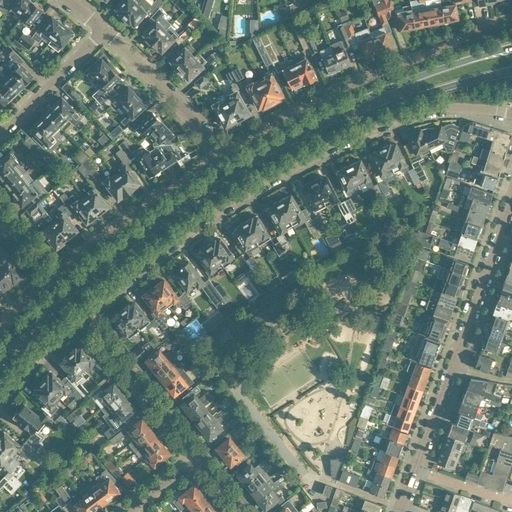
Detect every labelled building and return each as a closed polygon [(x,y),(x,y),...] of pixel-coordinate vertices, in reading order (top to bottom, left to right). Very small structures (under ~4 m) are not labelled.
[(21,16),(32,1),(30,0),(16,0),(16,1),(14,0),(7,0),(1,6),(0,7),(0,10),(6,15),(9,11),(13,15),(16,12),(21,16)] [(122,0),(115,9),(120,12),(118,13),(124,18),(138,3),(140,0),(122,0)] [(138,3),(124,18),(130,23),(131,22),(135,26),(146,13),(151,17),(159,8),(163,4),(164,3),(160,0),(156,0),(152,5),(146,0),(140,0),(138,3)] [(204,0),(200,15),(208,18),(213,0),(204,0)] [(379,0),(372,0),(374,5),(375,5),(383,24),(383,27),(370,32),(372,37),(371,37),(378,54),(385,52),(385,50),(391,47),(386,34),(392,32),(388,22),(379,0)] [(387,0),(381,0),(387,14),(389,19),(394,17),(392,12),(394,11),(390,2),(388,3),(387,0)] [(426,9),(427,9),(426,3),(432,2),(431,0),(414,0),(410,1),(411,5),(415,30),(423,28),(422,27),(429,25),(426,9)] [(455,4),(473,0),(472,0),(439,0),(440,1),(441,6),(444,24),(452,23),(451,21),(458,20),(455,4)] [(33,2),(32,1),(21,16),(27,20),(24,24),(28,26),(31,23),(32,23),(43,9),(38,5),(38,4),(35,2),(33,2)] [(432,2),(426,3),(427,9),(426,9),(429,25),(437,24),(437,26),(444,24),(441,6),(440,1),(432,2)] [(288,16),(285,3),(278,4),(281,18),(288,16)] [(415,30),(411,5),(403,6),(404,14),(397,15),(400,31),(408,29),(408,31),(415,30)] [(154,24),(143,35),(147,38),(146,40),(151,45),(170,26),(171,24),(162,16),(165,14),(159,8),(151,17),(149,19),(154,24)] [(346,11),(338,14),(342,24),(350,20),(346,11)] [(39,28),(32,37),(36,39),(36,40),(39,43),(42,38),(49,43),(49,42),(63,24),(61,23),(61,21),(59,19),(57,20),(52,16),(42,30),(39,28)] [(350,20),(342,24),(349,39),(351,43),(354,50),(359,48),(363,58),(370,56),(371,57),(378,54),(371,37),(372,37),(370,32),(368,28),(355,33),(351,23),(350,20)] [(170,26),(151,45),(156,51),(157,49),(161,53),(175,40),(179,44),(183,40),(183,41),(193,30),(197,26),(195,23),(191,27),(188,24),(179,34),(170,26)] [(64,25),(63,24),(49,42),(59,50),(70,37),(71,37),(72,37),(73,37),(73,36),(74,36),(74,35),(74,34),(74,33),(74,32),(73,32),(68,28),(68,26),(66,24),(64,25)] [(342,24),(337,27),(343,42),(349,39),(342,24)] [(198,36),(193,30),(183,41),(187,46),(171,61),(170,62),(170,63),(170,64),(170,65),(171,66),(172,66),(173,66),(174,66),(174,65),(179,70),(193,58),(193,57),(198,52),(190,44),(196,39),(196,38),(198,36)] [(313,39),(318,36),(313,30),(309,33),(313,39)] [(25,31),(17,41),(23,45),(30,35),(25,31)] [(302,31),(297,34),(304,50),(309,47),(305,40),(306,39),(302,31)] [(30,35),(23,45),(28,49),(36,40),(36,39),(32,37),(30,35)] [(266,66),(272,63),(264,46),(259,35),(253,39),(266,66)] [(312,37),(306,39),(305,40),(309,47),(313,54),(318,52),(312,37)] [(342,42),(330,47),(340,70),(347,67),(346,66),(351,64),(342,42)] [(264,46),(272,63),(278,73),(283,71),(283,72),(282,72),(285,78),(286,77),(292,89),(293,88),(294,89),(298,87),(299,85),(303,83),(304,85),(305,85),(295,64),(294,63),(292,59),(288,62),(287,60),(280,63),(278,59),(277,60),(269,44),(264,46)] [(340,70),(330,47),(319,52),(328,74),(333,72),(333,73),(340,70)] [(12,59),(6,65),(9,68),(8,68),(12,72),(25,85),(26,84),(28,84),(30,82),(30,80),(33,77),(19,64),(24,60),(12,48),(9,51),(12,54),(9,56),(12,59)] [(204,60),(198,52),(193,57),(193,58),(179,70),(184,76),(184,77),(183,78),(184,79),(184,80),(185,80),(185,81),(186,81),(187,81),(187,80),(188,80),(202,67),(207,72),(217,62),(215,59),(219,56),(214,51),(204,60)] [(301,60),(294,63),(295,64),(305,85),(316,79),(305,55),(300,58),(301,60)] [(33,63),(32,64),(38,70),(39,69),(43,64),(37,59),(33,63)] [(97,81),(111,68),(110,67),(111,66),(108,63),(106,63),(102,59),(86,74),(90,79),(93,76),(97,81)] [(4,63),(0,67),(0,75),(17,93),(18,92),(20,92),(22,90),(22,88),(25,85),(12,72),(8,68),(9,68),(6,65),(4,63)] [(239,67),(232,71),(238,81),(244,77),(239,67)] [(103,87),(94,95),(98,98),(94,101),(99,106),(116,90),(112,86),(120,78),(116,74),(116,72),(114,69),(112,69),(111,68),(97,81),(98,81),(102,87),(103,87)] [(278,98),(282,96),(268,70),(263,72),(266,78),(260,81),(271,104),(279,100),(278,98)] [(248,114),(237,94),(241,91),(235,82),(238,81),(232,71),(226,74),(232,84),(233,87),(222,93),(223,95),(237,120),(243,117),(244,118),(244,119),(245,119),(246,119),(247,118),(248,118),(248,117),(249,117),(249,116),(249,115),(248,114)] [(17,93),(0,75),(0,91),(9,101),(12,97),(14,98),(17,95),(16,93),(17,93)] [(204,76),(196,83),(200,87),(208,81),(204,76)] [(250,77),(245,80),(259,108),(263,106),(263,108),(271,104),(260,81),(254,85),(250,77)] [(96,110),(93,112),(97,116),(100,114),(111,104),(110,103),(112,102),(116,106),(119,104),(123,109),(137,96),(136,95),(137,93),(134,90),(132,90),(128,86),(120,94),(116,90),(99,106),(96,109),(96,110)] [(67,93),(66,93),(76,103),(82,98),(72,88),(71,88),(67,93)] [(0,91),(0,106),(1,108),(4,105),(6,105),(9,103),(8,101),(9,101),(0,91)] [(237,120),(223,95),(217,98),(216,97),(210,100),(226,127),(226,128),(227,128),(228,128),(229,128),(230,128),(231,128),(231,127),(231,126),(232,126),(232,125),(231,124),(231,123),(237,120)] [(138,97),(137,96),(123,109),(129,114),(121,121),(125,125),(146,105),(142,101),(142,100),(140,97),(138,97)] [(55,105),(54,106),(67,119),(68,118),(71,122),(74,125),(81,118),(62,98),(60,101),(58,100),(55,103),(55,105)] [(67,119),(54,106),(51,109),(50,109),(47,111),(48,113),(47,114),(60,127),(67,119)] [(250,113),(257,120),(264,114),(257,107),(250,113)] [(139,118),(131,125),(139,134),(143,131),(147,136),(162,122),(161,121),(161,119),(159,117),(157,117),(153,113),(143,122),(139,118)] [(65,132),(60,127),(47,114),(46,114),(44,114),(41,117),(42,118),(39,121),(56,139),(65,132)] [(56,139),(39,121),(38,122),(36,122),(34,124),(34,126),(31,129),(44,142),(50,148),(46,151),(57,162),(61,158),(53,150),(60,143),(56,139)] [(174,135),(162,122),(147,136),(148,136),(149,136),(153,141),(154,147),(158,146),(158,145),(158,143),(159,145),(163,141),(166,143),(174,135)] [(511,134),(504,132),(473,122),(463,126),(462,130),(471,133),(493,139),(510,145),(511,138),(510,137),(511,134)] [(435,129),(432,128),(429,128),(426,128),(423,129),(420,130),(429,149),(443,142),(447,151),(451,153),(452,149),(458,130),(459,127),(451,124),(448,124),(441,127),(435,129)] [(112,132),(108,135),(113,140),(114,139),(123,130),(124,130),(124,129),(120,125),(112,132)] [(429,149),(420,130),(408,136),(411,142),(403,146),(412,164),(414,167),(418,176),(421,182),(427,180),(418,161),(424,158),(421,153),(429,149)] [(468,143),(471,133),(462,130),(459,140),(468,143)] [(26,134),(22,138),(34,150),(38,146),(26,134)] [(104,134),(97,140),(103,145),(109,139),(104,134)] [(508,151),(510,145),(493,139),(490,150),(505,154),(506,151),(508,151)] [(149,151),(142,146),(134,151),(133,150),(132,151),(124,141),(118,145),(120,149),(131,163),(131,162),(131,161),(137,157),(137,158),(150,177),(154,174),(157,174),(159,172),(160,170),(149,153),(150,152),(149,151)] [(390,144),(383,148),(395,173),(401,170),(402,172),(407,169),(405,165),(406,164),(396,144),(391,146),(390,144)] [(159,146),(158,145),(158,146),(154,147),(154,148),(149,151),(150,152),(149,153),(160,170),(180,157),(176,151),(172,154),(169,149),(164,148),(161,150),(159,148),(159,146)] [(504,158),(505,154),(490,150),(483,147),(480,157),(480,158),(503,165),(505,158),(504,158)] [(398,179),(395,173),(383,148),(375,151),(376,153),(371,155),(383,180),(378,183),(383,192),(385,198),(392,195),(387,184),(398,179)] [(126,166),(131,163),(120,149),(116,153),(123,162),(118,165),(120,167),(119,168),(120,169),(114,173),(130,193),(137,188),(135,186),(139,183),(126,166)] [(453,151),(450,161),(457,163),(459,153),(453,151)] [(0,177),(18,163),(13,156),(11,153),(0,161),(0,177)] [(56,163),(47,155),(43,159),(51,167),(56,163)] [(84,155),(78,159),(82,164),(88,159),(84,155)] [(181,159),(178,162),(181,166),(191,159),(188,155),(181,159)] [(500,175),(503,165),(480,158),(480,157),(474,155),(473,158),(471,157),(470,161),(472,162),(471,162),(482,166),(480,171),(484,172),(483,173),(498,178),(498,175),(498,174),(500,175)] [(25,157),(18,163),(21,166),(28,160),(25,157)] [(97,171),(88,159),(82,164),(89,173),(90,173),(91,175),(97,171)] [(350,165),(349,166),(360,188),(366,185),(369,190),(373,188),(377,195),(383,192),(378,183),(372,186),(369,179),(370,179),(361,160),(355,163),(354,162),(350,164),(350,165)] [(457,178),(462,165),(457,163),(450,161),(447,169),(446,174),(457,178)] [(21,166),(18,163),(0,177),(0,178),(2,182),(2,183),(4,187),(6,186),(7,187),(26,172),(21,166)] [(89,173),(82,164),(78,167),(85,177),(89,173)] [(360,188),(349,166),(348,167),(346,166),(343,168),(343,169),(337,172),(343,185),(341,186),(346,196),(360,190),(360,188)] [(421,182),(418,176),(414,167),(408,170),(415,185),(416,184),(418,188),(422,186),(420,182),(421,182)] [(444,168),(439,169),(443,179),(444,179),(446,174),(447,169),(444,168)] [(475,170),(471,182),(494,189),(496,184),(497,185),(498,179),(497,179),(498,178),(483,173),(475,170)] [(34,181),(26,172),(7,187),(7,188),(7,190),(9,193),(11,193),(14,197),(34,181)] [(130,193),(114,173),(110,176),(109,175),(103,180),(118,200),(122,197),(123,198),(130,193)] [(321,178),(313,182),(326,206),(335,201),(336,203),(338,202),(335,197),(336,196),(326,177),(322,180),(321,178)] [(449,190),(452,179),(447,177),(443,188),(449,190)] [(41,190),(34,181),(14,197),(15,197),(14,199),(17,202),(18,202),(22,206),(37,194),(36,194),(41,190)] [(45,186),(42,189),(46,194),(48,193),(48,192),(52,188),(56,185),(52,181),(50,182),(45,186)] [(307,187),(302,190),(312,208),(315,215),(317,214),(318,213),(317,211),(326,206),(313,182),(306,186),(307,187)] [(88,192),(83,196),(98,215),(99,214),(101,215),(103,213),(103,211),(109,207),(91,183),(86,187),(89,190),(88,191),(88,192)] [(491,197),(493,193),(471,185),(467,196),(473,199),(490,205),(493,198),(491,197)] [(449,190),(443,188),(441,194),(447,196),(449,190)] [(98,215),(83,196),(78,200),(78,199),(77,199),(74,196),(70,199),(64,192),(58,196),(64,203),(68,208),(72,205),(87,223),(92,219),(94,220),(96,218),(97,216),(98,215)] [(283,198),(278,201),(292,226),(298,222),(299,223),(304,220),(306,224),(312,220),(312,219),(308,213),(303,216),(291,196),(285,199),(283,198)] [(467,196),(464,208),(469,210),(485,215),(486,211),(488,212),(490,205),(473,199),(467,196)] [(351,198),(345,201),(350,212),(356,209),(351,198)] [(38,201),(27,210),(31,215),(38,210),(42,215),(46,212),(38,201)] [(292,226),(278,201),(273,204),(273,206),(267,210),(281,233),(288,230),(287,229),(292,226)] [(350,212),(345,201),(338,204),(344,215),(347,221),(353,218),(350,212)] [(448,202),(447,207),(460,212),(462,207),(448,202)] [(57,216),(51,220),(66,239),(67,238),(70,239),(72,237),(72,234),(77,231),(67,217),(72,213),(68,208),(64,203),(54,210),(57,214),(56,214),(57,216)] [(434,223),(438,211),(433,209),(429,222),(434,223)] [(483,219),(485,215),(469,210),(465,221),(483,227),(485,220),(483,219)] [(45,219),(38,225),(44,233),(43,235),(45,237),(47,237),(56,249),(63,243),(62,242),(66,239),(51,220),(46,212),(42,215),(45,219)] [(246,222),(245,223),(259,246),(269,239),(267,235),(268,235),(256,216),(250,219),(249,219),(246,220),(246,222)] [(318,216),(312,219),(312,220),(320,235),(325,232),(323,226),(318,216)] [(312,220),(306,224),(311,233),(315,240),(321,236),(320,235),(312,220)] [(480,234),(483,227),(465,221),(461,232),(462,232),(477,237),(478,233),(480,234)] [(424,233),(430,236),(434,223),(429,222),(425,233),(424,233)] [(259,246),(245,223),(243,224),(242,223),(240,225),(239,226),(233,230),(245,249),(246,248),(251,255),(252,253),(251,251),(259,246)] [(418,231),(413,242),(420,245),(424,233),(423,233),(418,231)] [(336,232),(325,238),(330,248),(341,243),(339,239),(338,236),(336,232)] [(472,251),(457,245),(430,236),(424,233),(420,245),(430,248),(431,243),(450,250),(450,248),(456,250),(453,256),(468,262),(472,251)] [(280,241),(279,241),(284,250),(285,250),(286,249),(287,250),(291,247),(283,234),(277,237),(280,241)] [(476,239),(467,236),(461,234),(457,245),(472,251),(476,239)] [(232,256),(220,239),(216,242),(215,241),(208,246),(224,267),(230,263),(231,264),(234,262),(235,264),(236,263),(232,256)] [(284,250),(279,241),(273,245),(279,255),(285,251),(285,250),(284,250)] [(202,252),(198,255),(206,267),(204,269),(211,279),(215,276),(219,273),(218,272),(224,267),(208,246),(201,251),(202,252)] [(426,261),(430,251),(421,248),(417,257),(426,261)] [(331,253),(323,258),(325,262),(333,257),(331,253)] [(0,267),(14,283),(19,278),(20,279),(21,279),(22,279),(23,279),(24,279),(24,278),(25,278),(25,277),(25,276),(25,275),(25,274),(25,273),(7,254),(0,260),(0,267)] [(466,269),(467,264),(447,256),(443,267),(464,274),(465,274),(467,269),(466,269)] [(251,257),(246,260),(255,273),(260,269),(251,257)] [(423,272),(426,261),(417,257),(417,258),(415,257),(411,267),(416,269),(423,272)] [(182,267),(174,273),(186,290),(182,293),(182,294),(189,302),(191,300),(187,293),(197,287),(198,289),(201,286),(218,308),(226,302),(222,298),(215,288),(214,287),(209,292),(203,283),(188,262),(187,264),(185,263),(182,264),(182,267)] [(440,266),(437,277),(445,279),(445,280),(460,285),(460,284),(462,285),(463,280),(462,279),(464,274),(443,267),(440,266)] [(0,267),(0,287),(3,290),(7,287),(8,288),(14,283),(0,267)] [(411,281),(412,280),(416,269),(411,267),(407,279),(411,281)] [(250,268),(245,272),(249,277),(253,274),(254,273),(250,268)] [(458,290),(460,285),(445,280),(445,279),(437,277),(434,286),(442,289),(441,291),(447,292),(456,296),(456,295),(458,295),(459,291),(458,290)] [(406,282),(402,291),(408,294),(409,294),(412,295),(412,293),(416,283),(416,282),(412,280),(411,281),(407,279),(406,282)] [(177,298),(164,280),(159,284),(157,284),(155,285),(155,287),(154,288),(168,307),(173,303),(174,304),(175,303),(178,307),(181,305),(185,309),(191,305),(191,304),(189,302),(182,294),(177,298)] [(511,283),(505,281),(500,294),(501,294),(511,297),(511,283)] [(220,284),(215,288),(222,298),(227,294),(220,284)] [(296,307),(282,287),(274,293),(276,295),(247,316),(259,333),(296,307)] [(168,307),(154,288),(153,289),(151,289),(149,290),(149,292),(144,296),(157,315),(154,317),(154,318),(158,324),(159,324),(164,330),(167,327),(164,322),(168,319),(163,311),(168,307)] [(398,301),(398,303),(404,305),(408,294),(402,291),(398,301)] [(455,298),(446,295),(441,293),(439,297),(431,294),(429,300),(452,308),(453,304),(455,303),(456,300),(455,299),(455,298)] [(511,297),(501,294),(497,304),(511,309),(511,297)] [(452,308),(429,300),(425,311),(448,319),(448,317),(450,318),(451,313),(450,313),(452,308)] [(128,306),(123,310),(140,331),(146,326),(148,329),(153,326),(150,322),(149,322),(147,319),(135,303),(130,307),(128,306)] [(398,303),(394,314),(400,316),(404,305),(398,303)] [(511,313),(511,309),(497,304),(493,315),(509,320),(511,313)] [(140,331),(123,310),(118,314),(117,314),(115,314),(112,316),(112,318),(116,323),(115,323),(121,331),(122,330),(129,339),(140,331)] [(447,320),(433,315),(425,312),(422,323),(444,331),(445,326),(447,327),(448,322),(447,322),(447,320)] [(394,314),(392,319),(400,322),(402,317),(400,316),(394,314)] [(505,330),(509,320),(493,315),(490,325),(505,330)] [(184,326),(190,321),(187,317),(180,322),(184,326)] [(154,318),(149,322),(150,322),(153,326),(154,327),(155,327),(156,327),(156,326),(157,326),(159,325),(158,324),(154,318)] [(197,330),(190,321),(184,326),(184,327),(180,330),(186,338),(197,330)] [(444,331),(422,323),(418,333),(425,336),(440,341),(440,340),(442,340),(443,336),(442,336),(444,331)] [(395,339),(398,328),(391,325),(387,335),(389,336),(388,337),(395,339)] [(501,341),(505,330),(490,325),(486,335),(501,341)] [(224,327),(208,340),(220,354),(235,342),(224,327)] [(482,342),(481,346),(482,346),(481,348),(497,353),(501,355),(505,343),(505,342),(501,341),(486,335),(484,342),(482,342)] [(419,336),(415,346),(421,348),(436,353),(439,343),(425,338),(419,336)] [(389,353),(395,339),(388,337),(383,351),(389,353)] [(194,352),(190,348),(189,345),(184,349),(189,355),(194,352)] [(75,349),(70,354),(84,369),(89,364),(90,366),(95,362),(98,359),(93,353),(90,356),(81,346),(76,351),(75,349)] [(136,361),(147,353),(142,347),(132,355),(136,361)] [(169,352),(171,355),(172,355),(177,350),(175,347),(169,352)] [(431,367),(436,353),(421,348),(418,356),(413,354),(411,359),(431,367)] [(154,370),(168,358),(167,358),(161,350),(147,361),(154,370)] [(383,351),(380,361),(385,363),(386,364),(389,353),(383,351)] [(66,360),(62,364),(73,376),(76,379),(72,383),(86,398),(91,394),(81,384),(90,376),(85,370),(84,369),(70,354),(65,359),(66,360)] [(168,358),(154,370),(156,372),(156,373),(157,374),(156,375),(160,379),(175,367),(174,366),(179,363),(172,355),(171,355),(167,358),(168,358)] [(477,362),(475,367),(487,372),(497,376),(499,369),(490,366),(493,360),(479,355),(479,356),(477,357),(476,360),(477,362)] [(382,373),(385,363),(380,361),(376,371),(382,373)] [(427,379),(430,368),(410,361),(407,371),(413,373),(412,373),(427,379)] [(168,386),(186,372),(179,363),(174,366),(175,367),(160,379),(163,383),(164,382),(165,384),(168,386)] [(194,382),(186,372),(168,386),(170,389),(171,391),(171,392),(172,394),(174,395),(175,395),(179,391),(182,395),(190,389),(188,386),(194,382)] [(110,380),(104,373),(95,380),(101,387),(110,380)] [(423,389),(427,379),(412,373),(409,384),(423,389)] [(48,376),(42,382),(60,399),(65,393),(69,396),(74,395),(81,402),(86,398),(72,383),(70,380),(69,381),(65,385),(61,381),(53,374),(49,377),(48,376)] [(381,388),(385,376),(378,374),(374,385),(381,388)] [(493,393),(496,383),(471,379),(466,390),(499,402),(499,401),(501,396),(493,393)] [(37,390),(34,393),(45,403),(41,407),(51,417),(59,408),(55,404),(60,399),(42,382),(36,389),(37,390)] [(102,408),(106,404),(120,393),(119,392),(120,391),(118,389),(116,388),(116,387),(115,387),(113,384),(105,391),(103,387),(92,396),(102,408)] [(418,401),(423,389),(409,384),(404,396),(418,401)] [(377,397),(381,388),(374,385),(370,395),(377,397)] [(183,396),(181,398),(184,402),(182,404),(182,406),(183,409),(185,409),(186,409),(189,412),(210,395),(208,393),(204,396),(204,395),(200,398),(196,393),(200,390),(197,386),(195,387),(189,392),(183,396)] [(499,402),(466,390),(465,394),(463,394),(462,397),(463,398),(462,401),(478,407),(481,399),(500,406),(501,402),(499,401),(499,402)] [(106,404),(102,408),(106,413),(102,416),(105,420),(105,419),(111,414),(113,413),(127,401),(126,401),(124,399),(125,398),(124,397),(124,396),(122,394),(121,393),(120,393),(106,404)] [(213,398),(210,395),(189,412),(191,415),(190,415),(192,417),(191,418),(194,422),(208,411),(204,405),(213,398)] [(376,399),(368,396),(367,396),(364,404),(373,407),(376,399)] [(418,401),(404,396),(401,405),(400,406),(415,411),(418,401)] [(111,427),(104,432),(108,438),(127,423),(124,419),(134,410),(131,407),(132,407),(130,406),(131,404),(129,402),(128,402),(127,401),(113,413),(111,414),(105,419),(111,427)] [(460,407),(458,412),(480,420),(482,414),(476,412),(478,407),(462,401),(461,403),(459,403),(458,406),(460,407)] [(400,406),(401,405),(394,403),(390,414),(411,421),(415,411),(400,406)] [(368,419),(373,407),(364,404),(360,417),(368,419)] [(54,422),(48,417),(43,413),(39,418),(25,406),(19,413),(18,412),(13,418),(29,431),(29,432),(32,434),(25,442),(43,457),(44,456),(47,459),(49,457),(39,449),(43,444),(40,442),(44,437),(38,431),(45,423),(52,429),(56,423),(55,422),(54,422)] [(79,406),(70,414),(67,416),(71,422),(84,412),(79,406)] [(208,411),(194,422),(197,426),(198,425),(199,426),(200,426),(202,429),(220,415),(224,412),(222,409),(217,413),(216,412),(212,416),(208,411)] [(240,412),(228,422),(232,427),(244,417),(240,412)] [(485,422),(458,412),(456,416),(454,416),(453,419),(455,420),(454,422),(470,428),(472,422),(478,425),(484,427),(485,422)] [(407,432),(411,421),(390,414),(387,424),(407,432)] [(221,427),(226,423),(220,415),(202,429),(204,432),(205,434),(205,435),(207,437),(208,438),(209,438),(222,428),(221,427)] [(135,439),(149,428),(148,427),(148,426),(146,424),(145,424),(144,422),(144,423),(141,420),(128,431),(135,439)] [(66,421),(60,427),(64,431),(70,426),(66,421)] [(482,434),(452,423),(447,435),(466,442),(466,441),(480,447),(483,438),(485,439),(486,436),(491,438),(493,433),(487,431),(487,432),(483,431),(482,434)] [(403,444),(407,433),(383,425),(382,429),(391,432),(388,438),(403,444)] [(359,427),(355,438),(361,440),(365,429),(359,427)] [(136,452),(155,437),(153,434),(152,432),(152,431),(151,429),(149,429),(149,428),(135,439),(129,444),(136,452)] [(125,435),(121,431),(110,440),(114,444),(125,435)] [(19,444),(4,433),(1,437),(0,436),(0,446),(12,456),(17,451),(27,459),(31,455),(39,462),(43,457),(25,442),(21,447),(18,445),(19,444)] [(511,436),(493,434),(490,444),(501,448),(497,461),(511,466),(511,464),(511,436)] [(462,452),(466,442),(447,435),(437,463),(454,469),(461,451),(462,452)] [(399,454),(403,444),(388,438),(383,436),(379,446),(384,448),(384,449),(399,454)] [(148,456),(162,445),(162,444),(162,443),(160,441),(159,440),(158,439),(157,440),(155,437),(136,452),(140,456),(145,452),(148,456)] [(223,457),(237,447),(230,438),(217,448),(219,451),(220,453),(220,454),(221,456),(223,456),(223,457)] [(357,452),(361,441),(354,439),(351,450),(357,452)] [(240,444),(237,447),(223,457),(224,458),(224,459),(226,462),(227,462),(228,463),(229,463),(231,465),(235,462),(238,466),(251,456),(248,452),(247,453),(240,444)] [(164,446),(162,445),(148,456),(148,457),(150,460),(149,461),(153,466),(169,454),(166,451),(167,451),(166,449),(166,448),(164,446)] [(12,456),(0,446),(0,464),(2,466),(3,466),(5,468),(9,471),(4,476),(8,480),(17,488),(22,482),(14,475),(14,474),(10,471),(14,466),(8,461),(12,456)] [(395,466),(399,454),(384,449),(384,450),(379,448),(376,459),(380,460),(380,461),(395,466)] [(270,451),(266,454),(272,461),(275,458),(270,451)] [(336,476),(342,458),(343,457),(342,456),(341,459),(331,460),(331,459),(330,459),(331,477),(335,479),(336,476)] [(112,457),(106,462),(104,463),(112,472),(119,466),(112,457)] [(346,471),(350,461),(345,459),(341,469),(343,470),(346,471)] [(254,469),(248,461),(240,467),(243,471),(238,475),(239,475),(239,478),(240,479),(242,479),(243,481),(243,480),(245,483),(263,469),(267,466),(263,461),(254,469)] [(391,476),(395,466),(380,461),(376,470),(376,471),(391,476)] [(511,466),(497,461),(492,475),(481,471),(477,484),(502,492),(504,485),(506,479),(507,479),(511,466)] [(281,462),(275,467),(278,470),(284,466),(281,462)] [(72,464),(63,470),(66,475),(75,469),(72,464)] [(125,474),(119,466),(112,472),(119,480),(120,478),(125,474)] [(387,487),(391,476),(376,471),(376,470),(369,468),(367,473),(375,476),(373,481),(387,487)] [(468,471),(465,478),(476,482),(481,470),(478,468),(476,474),(468,471)] [(116,481),(106,469),(106,470),(102,473),(102,472),(100,474),(97,477),(96,477),(99,481),(100,483),(100,484),(112,500),(117,496),(116,495),(120,492),(113,483),(115,481),(115,482),(116,481)] [(251,492),(269,478),(263,469),(245,483),(248,486),(247,486),(248,488),(248,489),(251,492)] [(355,487),(359,476),(346,471),(343,470),(339,481),(355,487)] [(135,481),(128,473),(127,472),(125,474),(120,478),(128,487),(135,481)] [(0,480),(0,489),(3,486),(12,494),(17,488),(8,480),(4,476),(0,480)] [(259,500),(281,482),(285,479),(282,476),(274,483),(274,482),(273,483),(269,478),(251,492),(254,497),(255,496),(256,498),(257,497),(259,500)] [(384,497),(387,487),(373,481),(367,479),(365,485),(364,485),(362,489),(384,497)] [(99,481),(90,488),(102,505),(107,502),(107,503),(112,500),(100,484),(100,483),(99,481)] [(284,486),(281,482),(259,500),(261,503),(261,504),(262,505),(262,507),(263,509),(265,509),(271,504),(274,508),(285,500),(282,496),(278,499),(274,494),(284,486)] [(325,484),(322,494),(328,497),(332,487),(325,484)] [(56,490),(60,495),(67,503),(72,499),(62,485),(56,490)] [(102,505),(90,488),(87,485),(79,491),(83,497),(93,511),(95,511),(99,509),(98,508),(102,505)] [(187,505),(201,494),(201,493),(201,492),(199,490),(198,490),(197,488),(197,489),(194,485),(179,497),(183,502),(184,501),(187,505)] [(341,500),(344,492),(344,491),(336,488),(333,497),(338,499),(341,500)] [(473,499),(467,498),(447,490),(443,501),(457,506),(458,505),(463,507),(464,503),(472,506),(474,500),(473,499)] [(93,511),(83,497),(79,491),(73,496),(76,499),(73,501),(75,503),(74,503),(80,511),(93,511)] [(193,511),(195,511),(208,502),(206,500),(205,498),(205,497),(203,495),(202,495),(201,494),(187,505),(193,511)] [(30,495),(27,497),(33,505),(36,503),(30,495)] [(62,507),(67,504),(67,503),(60,495),(55,499),(59,504),(51,511),(52,511),(66,511),(64,509),(63,509),(62,507)] [(336,507),(338,499),(333,497),(330,505),(336,507)] [(373,511),(378,511),(381,505),(359,497),(356,505),(362,508),(373,511)] [(440,510),(438,511),(469,511),(470,511),(462,509),(463,507),(458,505),(457,506),(443,501),(440,510)] [(499,511),(500,511),(499,510),(491,508),(474,501),(472,506),(471,510),(477,511),(499,511)] [(213,511),(215,511),(214,510),(214,509),(213,507),(211,507),(211,505),(210,506),(208,502),(195,511),(213,511)]
